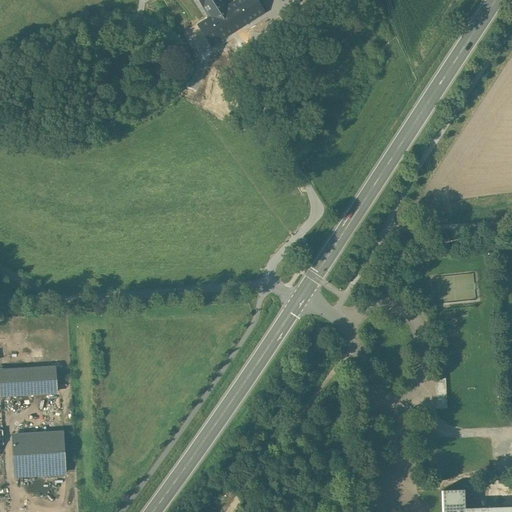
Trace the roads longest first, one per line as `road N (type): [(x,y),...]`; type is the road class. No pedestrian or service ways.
road 1 (secondary): [(302,297),(498,0)]
road 2 (unclassified): [(302,297),(268,285),(56,299),(0,268)]
road 3 (secondary): [(153,511),(302,297)]
road 4 (residential): [(374,511),(364,379),(334,313),(302,297)]
road 5 (track): [(386,226),(511,24)]
road 6 (track): [(511,219),(386,226)]
